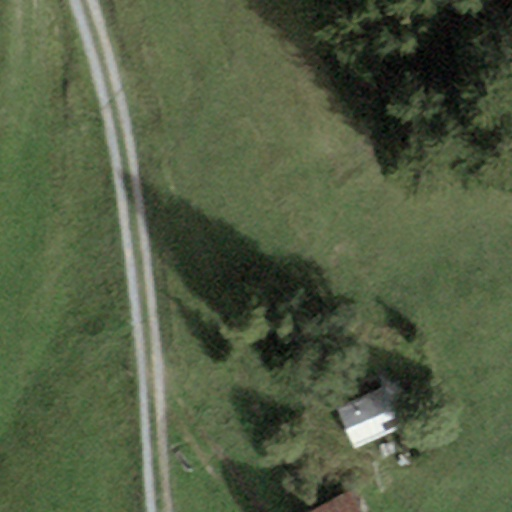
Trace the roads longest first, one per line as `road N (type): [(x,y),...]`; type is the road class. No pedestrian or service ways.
road 1 (track): [(161,511),(134,226),(113,104),(82,0)]
road 2 (track): [(0,308),(27,118),(27,0)]
